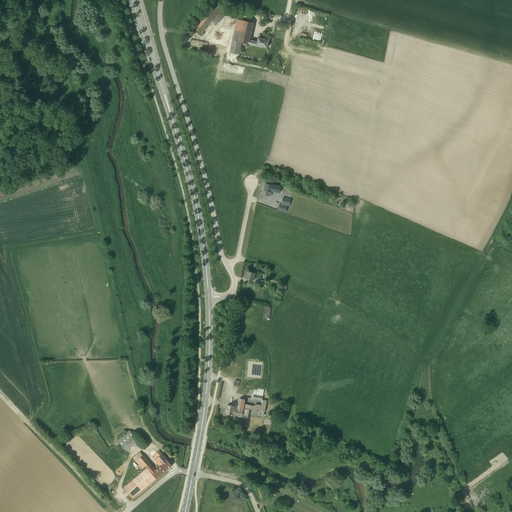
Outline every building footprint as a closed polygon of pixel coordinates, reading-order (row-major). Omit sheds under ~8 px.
[(203,32),(212,21),(217,25),(227,12),(218,5),(197,33),(202,37),(204,34),(203,32)] [(253,23),(237,19),(232,40),(249,44),(256,46),(257,42),(249,40),(253,23)] [(292,25),(289,32),(296,34),(298,27),(292,25)] [(258,38),(257,42),(256,46),(267,48),(268,40),(258,38)] [(242,42),(232,40),(229,53),(239,55),(242,42)] [(272,191),(279,193),(280,187),(265,183),(264,190),(266,191),(265,195),(270,196),(271,192),(272,191)] [(290,199),(283,198),(281,205),(279,204),(278,210),(286,212),(287,205),(289,205),(290,199)] [(261,279),(261,275),(255,272),(246,271),(245,279),(254,280),(254,278),(261,279)] [(269,320),(271,308),(265,306),(262,319),(269,320)] [(252,399),(262,401),(262,400),(264,392),(254,391),(252,399)] [(242,417),(242,416),(244,404),(245,401),(239,400),(238,406),(236,405),(236,404),(233,404),(233,406),(227,405),(226,414),(233,415),(242,417)] [(250,405),(244,404),(242,416),(248,418),(249,409),(254,410),(264,412),(267,401),(262,400),(262,401),(261,405),(255,404),(255,406),(250,405)] [(117,441),(125,451),(126,451),(138,441),(129,430),(117,441)] [(145,469),(147,469),(151,473),(155,470),(139,451),(132,458),(135,461),(141,469),(143,471),(145,469)] [(154,460),(159,466),(167,460),(162,454),(159,451),(155,454),(157,457),(154,460)] [(155,478),(156,479),(171,465),(167,460),(159,466),(155,470),(151,473),(155,478)] [(156,479),(155,478),(151,473),(147,469),(145,469),(143,471),(134,479),(130,482),(123,488),(132,498),(156,479)]
